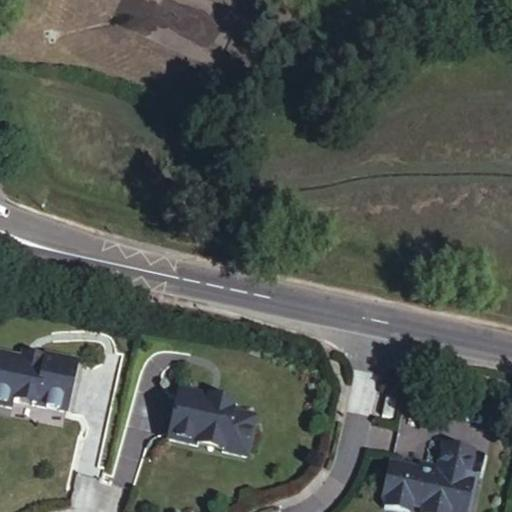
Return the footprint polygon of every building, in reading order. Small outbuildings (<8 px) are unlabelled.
[(78,360),(0,344),(0,408),(65,422),(72,392),(78,360)] [(171,418),(166,444),(249,462),(260,412),(236,407),(238,398),(178,385),(171,418)] [(394,398),(381,397),(378,418),(391,419),(394,398)] [(415,462),(385,456),(378,492),(382,493),(380,501),(406,506),(408,498),(420,500),(418,509),(433,511),(444,511),(445,506),(465,510),(469,491),(466,490),(469,474),(463,473),(465,467),(470,443),(439,436),(436,449),(433,466),(427,465),(426,472),(413,469),(415,462)] [(415,462),(413,469),(426,472),(427,465),(415,462)] [(473,469),(465,467),(463,473),(469,474),(466,490),(469,491),(473,469)]
